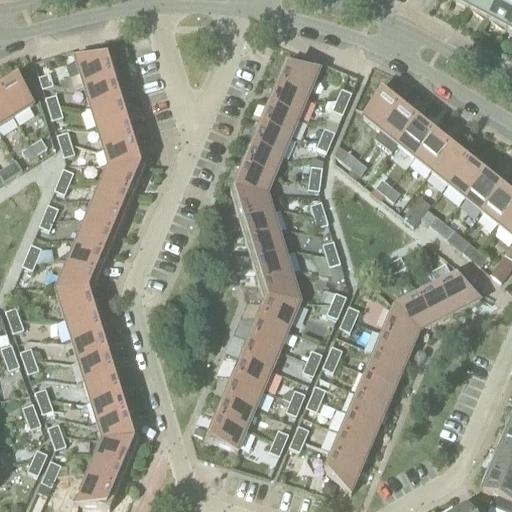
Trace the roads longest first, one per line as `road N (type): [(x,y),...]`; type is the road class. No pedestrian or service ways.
road 1 (residential): [(229,511),(181,471),(132,287),(189,154)]
road 2 (residential): [(511,348),(465,464),(397,511)]
road 3 (residential): [(189,154),(263,0)]
road 4 (residential): [(189,154),(158,0)]
road 5 (unclassified): [(391,35),(412,62),(511,127)]
road 6 (unclassified): [(0,42),(133,10),(145,0)]
road 7 (unclassified): [(511,92),(427,40),(391,35)]
road 8 (unclassified): [(391,35),(271,0)]
